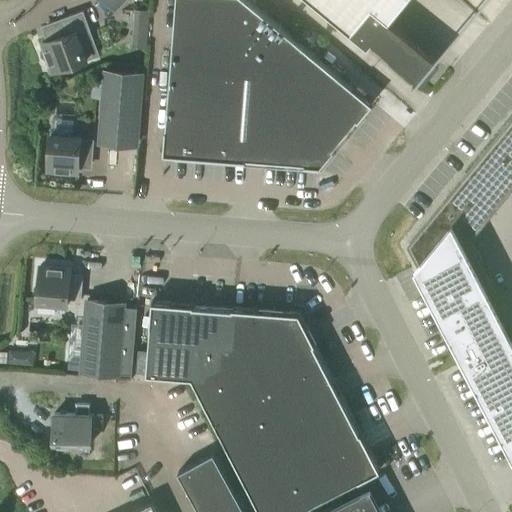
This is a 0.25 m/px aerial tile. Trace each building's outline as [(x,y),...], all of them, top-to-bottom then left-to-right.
[(246,157),(285,160),(295,38),(249,0),(175,0),(166,128),(163,152),(246,159),(246,157)] [(372,40),(388,53),(405,33),(372,5),(376,0),(312,0),(367,45),(372,40)] [(131,46),(147,48),(149,10),(134,9),(131,46)] [(42,42),(52,70),(97,54),(82,12),(46,25),(52,39),(42,42)] [(405,33),(388,53),(422,81),(439,61),(405,33)] [(295,38),(285,160),(304,162),(304,164),(320,165),(334,148),(332,147),(357,118),(358,119),(372,102),(295,38)] [(103,98),(100,141),(136,144),(141,72),(106,69),(105,77),(103,98)] [(511,318),(470,238),(511,187),(511,116),(407,244),(505,432),(511,428),(511,318)] [(48,169),(77,172),(78,162),(90,163),(92,140),(80,139),(80,136),(50,133),(48,169)] [(79,301),(80,290),(81,278),(69,277),(70,267),(40,265),(37,301),(67,303),(79,301)] [(82,370),(117,373),(123,302),(87,299),(82,370)] [(191,377),(260,511),(294,511),(358,479),(380,468),(361,431),(359,432),(313,343),(315,342),(301,315),(232,306),(232,308),(193,305),(193,303),(151,300),(150,324),(146,373),(191,377)] [(21,350),(20,365),(33,366),(34,351),(21,350)] [(91,414),(91,412),(88,412),(88,402),(77,402),(77,412),(55,412),(54,444),(59,444),(59,448),(69,448),(69,444),(90,444),(91,426),(102,427),(102,414),(91,414)] [(246,511),(214,453),(178,471),(200,511),(246,511)] [(360,494),(324,511),(359,511),(358,508),(365,504),(360,494)] [(157,511),(152,500),(127,511),(157,511)]
